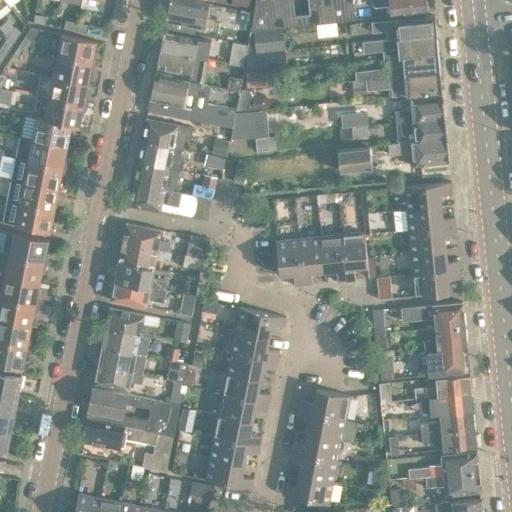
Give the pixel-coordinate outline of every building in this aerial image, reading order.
[(210,3),(193,0),(169,0),(165,19),(167,20),(165,27),(194,33),(196,26),(202,27),(201,30),(216,33),(219,19),(207,17),(210,3)] [(255,0),(251,31),(343,20),(342,3),(352,2),(351,0),(307,0),(309,14),(294,16),(292,0),(255,0)] [(390,15),(425,11),(423,0),(372,0),(373,6),(389,5),(390,15)] [(352,2),(342,3),(343,20),(345,20),(354,19),(352,2)] [(46,16),(34,13),(33,21),(45,24),(46,16)] [(386,38),(436,34),(434,15),(365,22),(366,32),(380,31),(381,38),(386,38)] [(236,27),(248,29),(249,19),(237,17),(236,27)] [(63,27),(75,30),(77,22),(65,20),(63,27)] [(87,32),(88,24),(77,22),(75,30),(87,32)] [(14,26),(7,36),(14,41),(20,31),(14,26)] [(251,31),(249,44),(247,52),(277,51),(275,28),(251,31)] [(201,39),(163,31),(160,48),(204,58),(214,60),(215,53),(199,50),(201,39)] [(60,33),(56,55),(91,62),(96,40),(60,33)] [(25,49),(32,39),(25,34),(19,44),(25,49)] [(386,38),(363,40),(361,41),(362,50),(383,48),(383,58),(386,58),(438,53),(436,34),(386,38)] [(7,36),(0,46),(0,47),(0,58),(1,60),(14,41),(7,36)] [(249,44),(238,41),(234,63),(245,65),(247,52),(249,44)] [(19,59),(25,49),(19,44),(12,54),(19,59)] [(201,76),(204,58),(160,48),(156,66),(201,76)] [(245,65),(244,69),(279,66),(277,51),(247,52),(245,65)] [(355,80),(365,79),(440,72),(438,53),(386,58),(387,68),(380,68),(381,69),(354,71),(355,80)] [(87,83),(91,62),(56,55),(52,76),(87,83)] [(269,82),(268,69),(245,70),(246,84),(269,82)] [(440,72),(365,79),(366,90),(388,88),(389,97),(441,91),(440,72)] [(204,84),(155,74),(150,98),(151,98),(148,110),(194,119),(232,127),(235,111),(235,109),(205,103),(202,96),(204,84)] [(52,76),(47,97),(83,104),(87,83),(52,76)] [(238,90),(241,77),(233,76),(232,79),(229,79),(227,88),(238,90)] [(267,102),(267,98),(262,94),(250,96),(250,88),(240,89),(238,109),(263,107),(267,102)] [(411,110),(396,111),(397,121),(444,116),(442,94),(409,98),(411,110)] [(47,97),(43,118),(71,124),(79,126),(83,104),(47,97)] [(146,118),(142,140),(182,148),(183,140),(189,141),(194,119),(148,110),(146,118)] [(240,111),(235,111),(232,127),(230,136),(230,138),(260,136),(258,110),(252,110),(240,111)] [(349,114),(341,114),(342,126),(350,125),(349,114)] [(71,124),(43,118),(35,116),(31,138),(67,145),(71,124)] [(446,137),(444,116),(397,121),(399,142),(446,137)] [(340,139),(368,136),(367,124),(350,125),(342,126),(338,127),(340,139)] [(19,136),(15,157),(62,166),(67,145),(31,138),(19,136)] [(275,149),(273,136),(254,138),(256,151),(275,149)] [(413,165),(448,161),(446,137),(399,142),(388,143),(389,154),(411,152),(413,165)] [(229,142),(215,139),(212,153),(226,156),(227,148),(229,142)] [(180,155),(182,148),(142,140),(137,161),(169,167),(178,169),(181,170),(184,156),(180,155)] [(340,171),(372,167),(369,146),(337,149),(340,171)] [(0,173),(11,175),(14,155),(1,153),(0,156),(0,173)] [(222,170),(225,158),(208,154),(205,166),(222,170)] [(11,178),(23,180),(58,187),(62,166),(15,157),(11,178)] [(238,159),(232,181),(243,183),(248,162),(238,159)] [(178,169),(169,167),(137,161),(133,182),(171,190),(174,191),(178,169)] [(215,178),(204,175),(202,185),(195,184),(192,195),(211,198),(215,178)] [(7,199),(18,201),(54,208),(58,187),(23,180),(11,178),(7,199)] [(450,181),(404,185),(406,208),(440,205),(439,192),(451,191),(450,181)] [(174,191),(171,190),(133,182),(129,204),(160,211),(162,202),(177,205),(180,192),(174,191)] [(193,217),(207,219),(211,199),(197,196),(193,217)] [(49,230),(54,208),(18,201),(14,223),(49,230)] [(406,208),(408,230),(455,225),(454,216),(442,217),(440,205),(406,208)] [(162,229),(125,222),(121,241),(158,248),(162,229)] [(455,225),(408,230),(410,251),(445,248),(443,235),(455,234),(455,225)] [(367,266),(364,231),(341,233),(345,280),(354,279),(353,267),(367,266)] [(12,232),(8,253),(43,261),(48,239),(12,232)] [(341,233),(319,235),(323,270),(335,269),(337,281),(345,280),(341,233)] [(190,235),(186,253),(202,256),(205,257),(208,239),(209,238),(190,235)] [(298,237),(302,284),(311,283),(310,271),(323,270),(319,235),(298,237)] [(294,285),(302,284),(298,237),(275,240),(279,274),(292,273),(294,285)] [(171,251),(158,248),(121,241),(117,261),(153,268),(155,259),(169,261),(171,251)] [(410,251),(412,273),(459,268),(458,259),(446,260),(445,248),(410,251)] [(39,282),(43,261),(8,253),(4,275),(39,282)] [(186,253),(184,253),(181,265),(200,268),(202,256),(186,253)] [(153,268),(117,261),(114,279),(165,289),(167,279),(152,276),(153,268)] [(448,278),(460,277),(459,268),(412,273),(414,295),(449,292),(448,278)] [(0,295),(35,303),(39,282),(4,275),(0,273),(0,295)] [(186,274),(182,293),(195,295),(198,277),(194,276),(186,274)] [(376,277),(377,285),(390,284),(389,275),(376,277)] [(163,300),(165,289),(114,279),(110,299),(146,306),(148,297),(163,300)] [(178,313),(191,315),(195,295),(182,293),(178,313)] [(0,317),(31,324),(35,303),(0,295),(0,317)] [(435,328),(464,325),(462,302),(433,305),(433,304),(402,306),(403,319),(434,317),(435,328)] [(144,314),(108,306),(105,326),(111,327),(140,333),(148,335),(154,336),(158,316),(144,314)] [(239,306),(234,329),(269,336),(271,323),(283,326),(285,316),(239,306)] [(372,316),(382,315),(382,308),(371,309),(372,316)] [(0,317),(0,339),(27,345),(31,324),(0,317)] [(173,339),(186,341),(189,322),(176,320),(173,339)] [(425,352),(437,351),(466,348),(464,325),(435,328),(436,339),(423,340),(424,352),(425,352)] [(148,335),(140,333),(111,327),(105,326),(101,345),(109,346),(111,347),(137,352),(145,354),(148,335)] [(266,348),(269,336),(234,329),(230,350),(276,359),(278,350),(266,348)] [(392,347),(390,334),(375,336),(376,349),(392,347)] [(0,362),(22,367),(27,345),(0,339),(0,362)] [(145,364),(135,362),(137,352),(101,345),(97,364),(143,374),(145,364)] [(176,360),(178,348),(168,346),(166,358),(176,360)] [(419,375),(469,370),(466,348),(437,351),(425,352),(425,362),(418,362),(419,375)] [(230,350),(226,371),(260,378),(263,366),(274,368),(276,359),(230,350)] [(193,354),(191,363),(200,365),(202,356),(193,354)] [(381,370),(392,369),(391,356),(380,357),(381,370)] [(165,379),(181,382),(185,362),(176,360),(170,359),(165,379)] [(141,384),(143,374),(97,364),(93,383),(129,391),(131,382),(141,384)] [(0,389),(17,393),(21,373),(0,368),(0,389)] [(185,371),(182,384),(189,385),(192,372),(185,371)] [(226,371),(222,392),(268,401),(269,393),(258,390),(260,378),(226,371)] [(414,387),(415,397),(471,392),(469,374),(435,377),(436,385),(414,387)] [(390,400),(388,381),(378,382),(380,401),(390,400)] [(178,403),(181,385),(172,383),(168,401),(178,403)] [(150,408),(146,429),(172,434),(178,403),(168,401),(92,386),(88,408),(120,414),(123,402),(150,408)] [(313,401),(301,399),(299,408),(345,417),(349,395),(315,388),(313,401)] [(0,409),(13,413),(17,393),(0,389),(0,409)] [(266,410),(268,401),(222,392),(217,413),(252,420),(254,408),(266,410)] [(471,392),(415,397),(398,399),(398,409),(438,404),(439,412),(473,409),(471,392)] [(183,407),(179,428),(190,430),(194,409),(183,407)] [(309,419),(307,431),(341,438),(345,417),(299,408),(297,417),(309,419)] [(0,409),(0,430),(9,432),(13,413),(0,409)] [(420,422),(421,432),(474,427),(473,409),(439,412),(440,420),(420,422)] [(217,413),(213,435),(259,444),(261,435),(249,433),(252,420),(217,413)] [(146,429),(86,417),(82,440),(119,447),(121,436),(154,443),(153,452),(145,450),(142,465),(144,465),(165,470),(172,434),(146,429)] [(442,448),(476,445),(474,427),(421,432),(422,442),(442,440),(442,448)] [(0,450),(5,452),(9,432),(0,430),(0,450)] [(304,444),(292,441),(291,450),(336,459),(341,438),(307,431),(304,444)] [(389,453),(398,453),(397,434),(387,435),(389,453)] [(257,453),(259,444),(213,435),(209,456),(243,463),(246,450),(257,453)] [(181,449),(187,450),(189,443),(182,442),(181,449)] [(424,475),(479,470),(477,449),(440,453),(441,463),(428,464),(428,466),(405,468),(406,477),(424,475)] [(332,481),(336,459),(291,450),(289,459),(301,461),(298,473),(332,481)] [(436,451),(407,454),(408,464),(437,461),(436,451)] [(204,478),(214,480),(250,487),(252,477),(241,475),(243,463),(209,456),(204,478)] [(142,465),(132,463),(129,478),(140,480),(144,465),(142,465)] [(481,490),(479,470),(424,475),(424,484),(430,483),(430,485),(443,484),(444,494),(481,490)] [(328,503),(332,481),(298,473),(296,486),(284,483),(282,494),(318,501),(328,503)] [(189,493),(211,498),(213,485),(191,480),(189,493)] [(389,488),(390,506),(400,505),(401,505),(399,487),(389,488)] [(96,511),(100,497),(77,492),(73,511),(96,511)] [(118,511),(121,501),(111,499),(100,497),(96,511),(118,511)] [(482,511),(481,497),(434,502),(435,511),(444,511),(443,511),(482,511)] [(140,511),(142,505),(121,501),(118,511),(140,511)] [(315,511),(324,511),(326,511),(328,503),(318,501),(315,511)]
